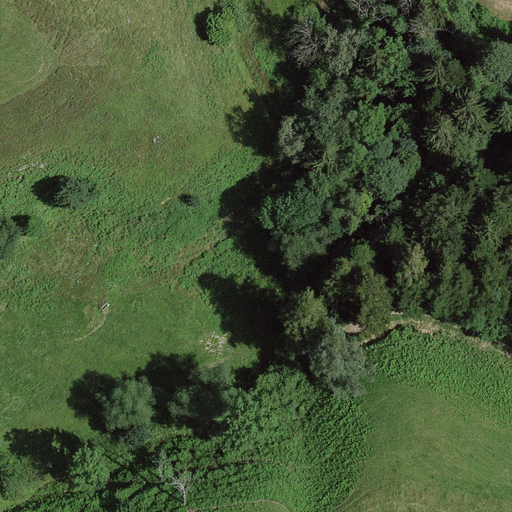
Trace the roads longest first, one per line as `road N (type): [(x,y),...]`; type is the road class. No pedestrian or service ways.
road 1 (track): [(172,268),(246,209),(286,148),(283,122),(225,0)]
road 2 (track): [(511,352),(402,312),(361,320),(288,359)]
